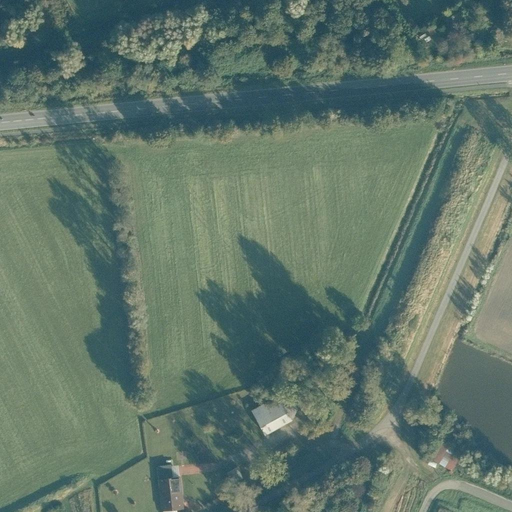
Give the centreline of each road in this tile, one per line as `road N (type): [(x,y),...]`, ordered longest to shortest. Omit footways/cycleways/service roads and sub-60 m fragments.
road 1 (secondary): [(0,120),(476,75)]
road 2 (unclassified): [(511,145),(390,427),(243,511)]
